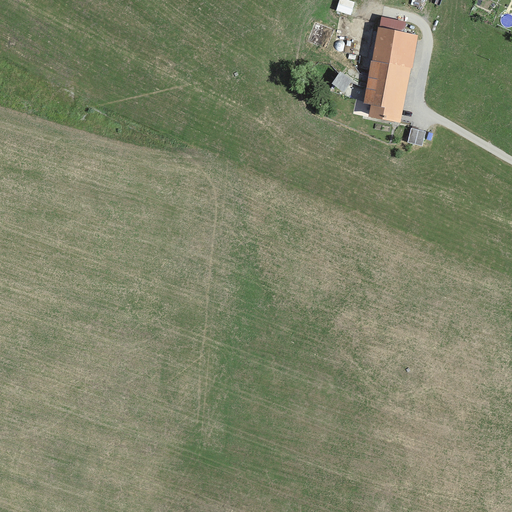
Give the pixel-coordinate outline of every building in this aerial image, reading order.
[(355,0),(338,0),(336,9),(352,14),(357,0),(355,0)] [(404,23),(382,18),(380,30),(402,34),(404,23)] [(414,37),(380,30),(366,103),(373,104),(371,115),(394,120),(398,101),(404,102),(410,68),(404,67),(410,36),(414,37)] [(341,76),(336,83),(345,90),(350,83),(351,82),(341,75),(341,76)] [(423,147),(427,133),(412,129),(409,143),(423,147)]
